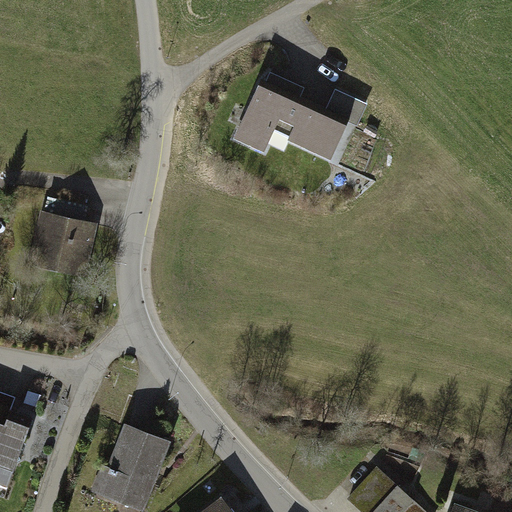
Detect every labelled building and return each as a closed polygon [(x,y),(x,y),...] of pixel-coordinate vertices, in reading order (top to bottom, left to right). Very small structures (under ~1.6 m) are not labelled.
[(346,118),(267,75),(235,134),(280,159),(298,126),(332,144),(346,118)] [(94,221),(44,210),(32,262),(83,273),(94,221)] [(15,399),(0,393),(0,487),(7,490),(32,419),(11,412),(15,399)] [(168,442),(122,425),(110,458),(97,454),(93,466),(103,470),(96,490),(144,507),(168,442)] [(426,511),(378,467),(349,497),(364,511),(426,511)] [(235,511),(222,494),(198,511),(235,511)] [(486,511),(457,502),(453,511),(486,511)]
